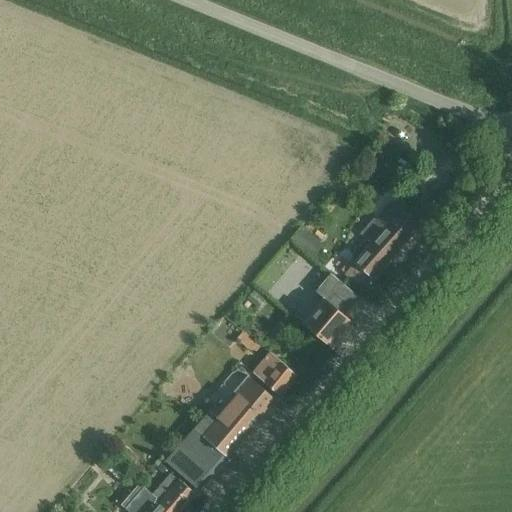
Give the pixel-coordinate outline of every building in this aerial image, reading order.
[(402,128),(397,136),(415,147),(420,139),(402,128)] [(372,244),(390,260),(391,260),(422,225),(396,202),(379,221),(374,220),(361,235),(371,245),(372,244)] [(357,271),(357,272),(370,283),(391,260),(390,260),(372,244),(371,245),(352,267),(357,271)] [(357,272),(357,271),(352,267),(345,275),(363,291),(370,283),(357,272)] [(331,275),(316,294),(325,302),(337,311),(343,317),(359,298),(336,279),(331,275)] [(325,302),(306,324),(317,334),(332,347),(352,324),(343,317),(337,311),(325,302)] [(335,354),(315,337),(306,348),(319,359),(301,378),(308,384),(335,354)] [(252,374),(265,384),(280,397),(298,376),(270,353),(252,374)] [(166,463),(185,479),(200,492),(277,401),(261,388),(248,377),(222,407),(227,410),(223,414),(214,407),(166,463)] [(161,465),(157,469),(163,474),(167,470),(161,465)] [(171,475),(153,496),(172,511),(181,511),(197,495),(180,480),(179,482),(171,475)] [(125,510),(127,511),(172,511),(153,496),(144,488),(141,491),(137,488),(122,505),(127,509),(125,510)]
